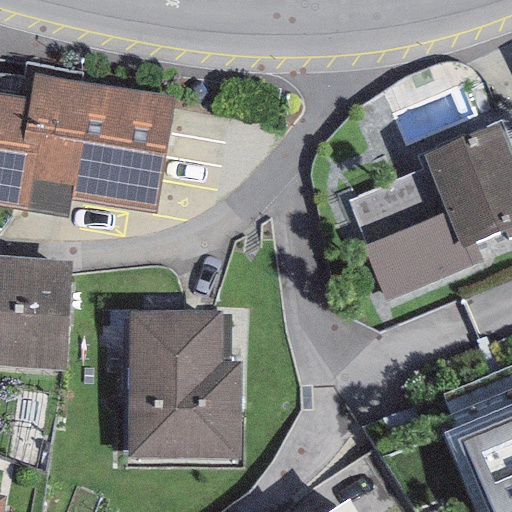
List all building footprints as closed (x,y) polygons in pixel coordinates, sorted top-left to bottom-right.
[(396,87),(409,140),(482,124),(470,71),(396,87)] [(28,101),(0,96),(0,205),(25,210),(29,191),(156,213),(176,99),(33,74),(28,101)] [(511,230),(511,154),(500,125),(419,157),(424,170),(347,201),(388,300),(484,262),(477,245),(511,230)] [(72,264),(0,257),(0,367),(62,373),(72,264)] [(223,313),(129,311),(126,458),(238,460),(239,364),(222,363),(223,313)] [(511,511),(511,418),(458,442),(487,511),(511,511)] [(354,511),(347,500),(327,511),(354,511)]
